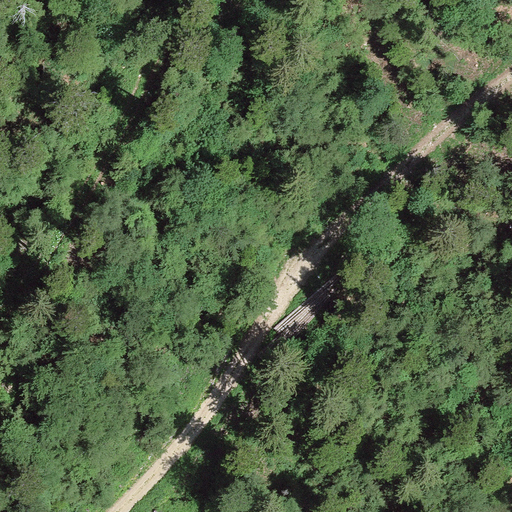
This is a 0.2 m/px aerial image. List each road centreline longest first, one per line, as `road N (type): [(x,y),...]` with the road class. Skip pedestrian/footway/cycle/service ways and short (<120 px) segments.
road 1 (track): [(119,511),(231,383),(291,288),(348,223),(511,77)]
road 2 (track): [(0,322),(194,0)]
